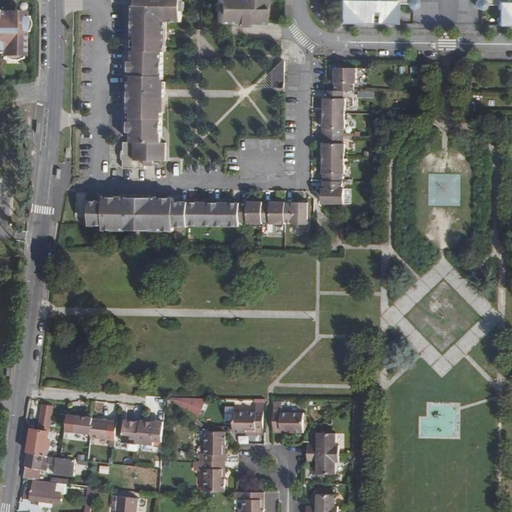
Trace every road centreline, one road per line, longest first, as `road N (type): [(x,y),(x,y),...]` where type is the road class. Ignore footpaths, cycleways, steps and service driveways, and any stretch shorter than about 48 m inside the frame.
road 1 (tertiary): [(55,0),(52,120),(3,511)]
road 2 (residential): [(259,151),(258,182),(307,183),(311,31)]
road 3 (residential): [(311,31),(341,42),(511,44)]
